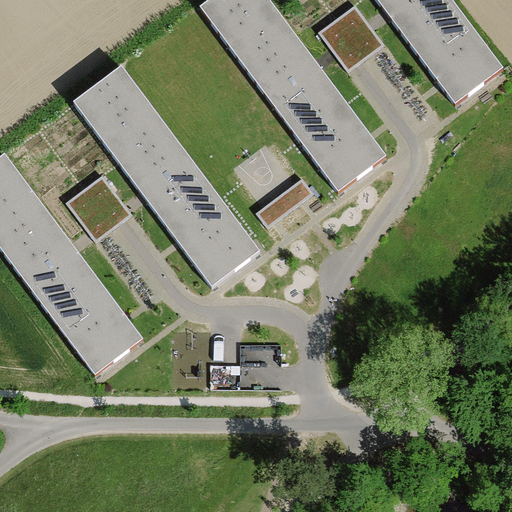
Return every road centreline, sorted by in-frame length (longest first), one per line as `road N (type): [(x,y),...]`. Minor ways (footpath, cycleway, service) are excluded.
road 1 (track): [(511,303),(431,369),(385,422)]
road 2 (track): [(298,511),(385,422)]
